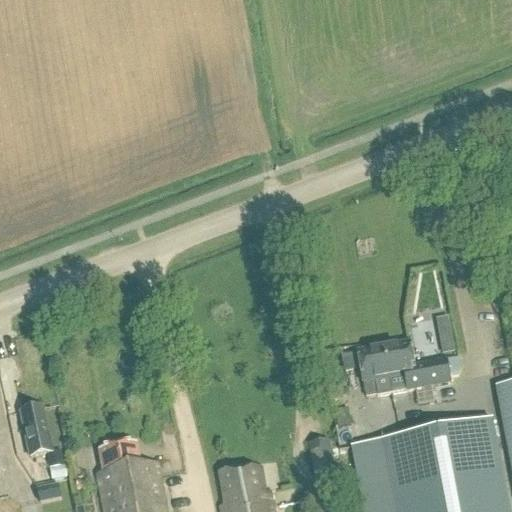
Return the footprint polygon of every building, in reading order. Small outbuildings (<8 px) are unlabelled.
[(455,354),(454,345),(441,348),(443,356),(455,354)] [(411,346),(381,351),(387,380),(388,380),(391,398),(408,395),(452,387),(451,382),(459,380),(461,374),(459,362),(448,364),(415,370),(411,346)] [(379,399),(376,382),(387,380),(381,351),(357,356),(365,401),(379,399)] [(511,388),(496,391),(511,476),(511,388)] [(30,462),(53,457),(43,411),(20,416),(30,462)] [(348,413),(335,415),(338,432),(352,430),(348,413)] [(508,511),(491,422),(380,444),(386,471),(393,511),(508,511)] [(314,480),(334,477),(329,445),(309,448),(314,480)] [(141,470),(137,448),(100,455),(103,476),(97,477),(102,511),(165,511),(157,467),(141,470)] [(273,511),(270,494),(265,495),(261,469),(219,476),(225,508),(221,509),(221,511),(273,511)] [(65,470),(63,470),(50,472),(49,472),(51,484),(67,481),(65,470)] [(84,484),(75,485),(77,493),(85,492),(84,484)] [(37,493),(40,508),(61,503),(58,489),(37,493)]
